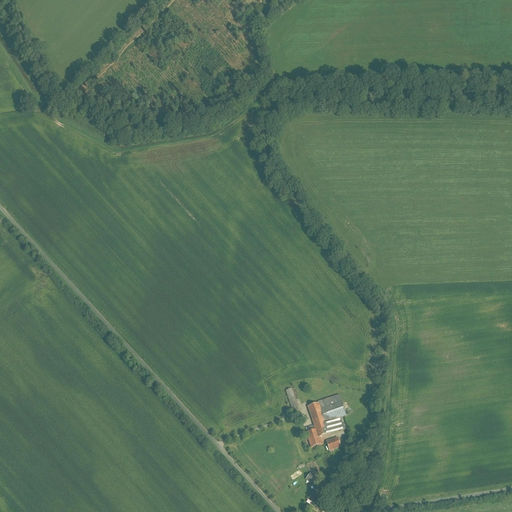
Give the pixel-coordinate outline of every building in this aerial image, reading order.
[(324,389),(324,386),(323,384),(322,382),(320,381),(318,380),(315,381),(313,382),(312,384),(312,387),(312,389),(314,391),(316,392),(318,393),(320,392),(322,391),(324,389)] [(298,411),(291,389),(286,391),(292,408),(289,409),(290,413),(298,411)] [(319,404),(320,409),(341,402),(339,394),(318,401),(319,404)] [(319,438),(329,435),(325,424),(342,418),(346,417),(341,402),(320,409),(319,404),(308,407),(316,430),(319,438)] [(342,418),(325,424),(329,435),(346,429),(342,418)] [(316,430),(307,434),(312,448),(321,445),(319,438),(316,430)] [(338,439),(327,442),(330,451),(341,448),(338,439)] [(209,443),(198,452),(200,455),(212,446),(209,443)] [(319,481),(311,474),(306,480),(314,486),(319,481)] [(315,506),(319,502),(322,498),(315,492),(308,501),(315,506)]
